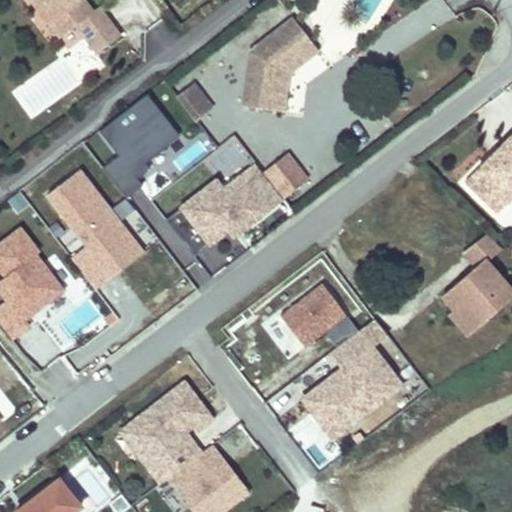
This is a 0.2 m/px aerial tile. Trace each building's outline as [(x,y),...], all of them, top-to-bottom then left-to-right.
[(26,0),(43,23),(59,11),(70,27),(89,56),(115,38),(95,9),(89,13),(79,0),(26,0)] [(70,27),(59,11),(43,23),(53,38),(70,27)] [(238,52),(234,111),(275,112),(277,72),(307,49),(282,16),(238,52)] [(169,100),(173,105),(183,97),(189,92),(185,87),(169,100)] [(183,97),(198,115),(203,111),(189,92),(183,97)] [(183,97),(173,105),(187,124),(198,115),(183,97)] [(112,160),(97,172),(120,202),(136,189),(130,182),(142,172),(138,166),(173,139),(140,98),(93,135),(112,160)] [(511,135),(491,157),(494,160),(488,166),(485,163),(457,191),(477,211),(489,199),(501,210),(511,198),(511,135)] [(279,160),(256,178),(275,203),(299,184),(279,160)] [(256,178),(249,170),(216,195),(208,185),(182,205),(192,218),(183,225),(202,248),(221,233),(227,229),(231,235),(232,236),(275,203),(256,178)] [(74,173),(41,198),(80,248),(64,260),(89,292),(106,279),(95,265),(126,242),(74,173)] [(489,199),(477,211),(488,222),(501,210),(489,199)] [(202,248),(183,225),(192,218),(182,205),(158,224),(186,260),(202,248)] [(231,235),(227,229),(221,233),(226,239),(231,235)] [(13,230),(0,240),(0,334),(6,343),(23,330),(17,322),(56,292),(28,257),(32,254),(13,230)] [(479,238),(456,257),(468,273),(432,300),(444,315),(453,308),(468,329),(504,301),(478,266),(494,253),(479,238)] [(137,256),(126,242),(95,265),(106,279),(137,256)] [(352,335),(315,288),(274,320),(298,352),(318,336),(331,352),(352,335)] [(453,308),(444,315),(439,319),(454,339),(468,329),(453,308)] [(380,339),(368,323),(352,335),(331,352),(323,358),(335,373),(308,394),(322,413),(311,422),(326,443),(396,389),(365,350),(380,339)] [(123,430),(142,455),(135,460),(155,487),(162,482),(195,457),(182,441),(178,444),(175,439),(188,429),(192,434),(206,423),(178,387),(123,430)] [(322,413),(308,394),(296,404),(311,422),(322,413)] [(142,455),(123,430),(116,436),(135,460),(142,455)] [(206,448),(162,482),(185,511),(221,511),(243,496),(206,448)] [(74,511),(77,510),(55,482),(16,511),(74,511)]
